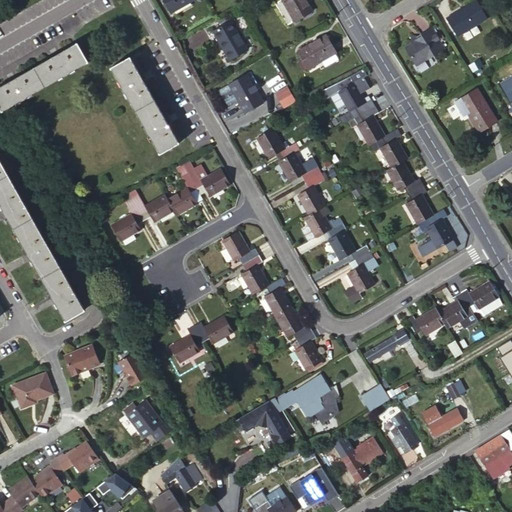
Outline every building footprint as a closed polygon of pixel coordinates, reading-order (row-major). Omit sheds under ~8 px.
[(194,0),(165,0),(173,12),(194,0)] [(311,11),(305,0),(282,0),(294,21),(311,11)] [(476,1),(446,19),(456,37),(487,18),(476,1)] [(247,48),(232,21),(214,31),(209,34),(213,41),(218,38),(230,58),(247,48)] [(431,27),(420,34),(421,36),(418,38),(411,35),(409,43),(404,47),(414,64),(417,64),(444,48),(431,27)] [(334,51),(325,35),(298,50),(307,67),(334,51)] [(89,63),(78,43),(59,54),(58,52),(55,53),(52,55),(53,57),(16,78),(15,76),(12,77),(9,79),(10,81),(0,87),(0,107),(1,107),(4,111),(22,101),(23,102),(30,98),(29,97),(64,77),(65,78),(71,74),(89,63)] [(140,76),(130,57),(111,67),(122,86),(121,87),(124,93),(125,93),(145,129),(144,130),(148,136),(149,136),(159,154),(177,143),(168,125),(170,124),(169,121),(167,118),(165,120),(144,82),(146,80),(144,77),(143,74),(140,76)] [(265,100),(249,73),(233,83),(248,110),(265,100)] [(337,92),(351,84),(346,77),(324,90),(328,97),(337,92)] [(358,115),(371,106),(368,100),(362,103),(351,84),(337,92),(348,111),(352,109),(356,116),(358,115)] [(477,88),(461,98),(472,115),(468,117),(478,133),(496,121),(477,88)] [(291,94),(279,100),(283,107),(294,100),(291,94)] [(472,115),(461,98),(458,100),(468,117),(472,115)] [(370,117),(375,113),(371,106),(358,115),(356,116),(360,123),(355,125),(367,145),(380,137),(381,136),(370,117)] [(295,152),(299,149),(295,141),(283,148),(271,128),(257,136),(269,156),(274,154),(278,161),(284,158),(287,157),(293,153),(295,152)] [(395,128),(381,136),(380,137),(384,144),(379,147),(391,167),(394,165),(400,161),(404,159),(405,158),(394,139),(399,135),(395,128)] [(294,179),(298,186),(310,179),(315,176),(310,169),(304,173),(293,153),(287,157),(284,158),(278,161),(290,181),(294,179)] [(51,247),(0,157),(0,201),(13,224),(23,241),(32,257),(67,319),(86,307),(77,290),(51,247)] [(197,189),(203,185),(206,189),(209,195),(229,184),(220,168),(208,175),(201,164),(194,167),(189,158),(181,162),(197,189)] [(411,181),(400,161),(394,165),(391,167),(387,169),(385,170),(396,190),(402,187),(406,193),(419,185),(421,184),(417,178),(411,181)] [(190,192),(197,189),(181,162),(180,163),(175,165),(187,186),(166,198),(173,209),(174,212),(175,213),(196,202),(190,192)] [(298,186),(302,193),(298,195),(309,214),(312,212),(323,206),(312,186),(318,183),(315,176),(310,179),(298,186)] [(421,184),(419,185),(406,193),(409,199),(404,203),(415,223),(417,222),(430,214),(418,194),(424,190),(421,184)] [(146,204),(136,186),(133,188),(129,190),(132,196),(142,213),(148,209),(146,204)] [(154,219),(173,209),(166,198),(164,193),(146,204),(148,209),(154,219)] [(134,216),(142,213),(132,196),(125,200),(132,212),(134,216)] [(327,212),(323,206),(312,212),(309,214),(303,217),(307,224),(302,227),(301,229),(306,239),(309,240),(325,230),(329,238),(341,231),(343,230),(345,229),(338,216),(331,220),(330,218),(325,220),(322,215),(327,212)] [(445,214),(441,207),(430,214),(417,222),(422,230),(427,227),(432,237),(421,243),(427,252),(437,246),(443,243),(447,251),(455,246),(451,238),(439,218),(445,214)] [(140,227),(134,216),(132,212),(111,223),(119,238),(140,227)] [(369,251),(365,244),(361,246),(354,250),(350,243),(343,230),(341,231),(329,238),(328,239),(339,259),(349,253),(354,260),(360,256),(369,251)] [(238,257),(249,250),(238,231),(222,239),(234,259),(238,257)] [(357,239),(350,243),(354,250),(361,246),(357,239)] [(248,260),(258,255),(254,248),(249,250),(238,257),(242,264),(248,260)] [(373,257),(369,251),(360,256),(354,260),(358,266),(347,272),(354,286),(345,291),(344,294),(348,302),(352,302),(360,296),(358,292),(373,283),(361,264),(373,257)] [(256,264),(262,261),(258,255),(248,260),(242,264),(245,270),(256,264)] [(252,293),(266,285),(268,284),(256,264),(245,270),(241,273),(252,293)] [(267,295),(279,315),(293,306),(282,287),(286,284),(281,276),(268,284),(266,285),(270,293),(267,295)] [(460,294),(469,307),(475,303),(478,308),(497,296),(488,282),(469,293),(467,289),(460,293),(460,294)] [(467,316),(464,310),(469,307),(460,294),(460,293),(455,297),(457,301),(437,313),(443,323),(446,328),(467,316)] [(279,315),(290,334),(294,332),(297,339),(313,330),(309,323),(304,326),(293,306),(279,315)] [(437,313),(434,309),(415,321),(412,316),(406,320),(415,335),(421,331),(424,335),(443,323),(437,313)] [(203,326),(209,336),(212,341),(232,330),(223,315),(203,326)] [(195,329),(202,340),(209,336),(203,326),(201,321),(193,325),(195,329)] [(190,334),(196,343),(202,340),(195,329),(193,325),(187,329),(190,334)] [(409,340),(403,329),(393,334),(394,336),(364,353),(368,360),(398,344),(399,345),(409,340)] [(297,339),(301,346),(297,348),(309,369),(324,361),(313,340),(317,337),(313,330),(297,339)] [(196,343),(190,334),(170,345),(178,360),(198,348),(196,343)] [(498,358),(507,373),(511,370),(511,343),(510,339),(501,344),(496,348),(501,356),(498,358)] [(98,361),(89,341),(62,353),(71,372),(98,361)] [(123,372),(127,370),(128,369),(131,373),(129,374),(134,383),(151,373),(139,351),(118,362),(117,366),(120,371),(123,372)] [(53,391),(44,372),(12,386),(21,408),(32,404),(31,401),(35,399),(53,391)] [(292,387),(277,395),(284,408),(284,409),(298,401),(308,418),(317,412),(338,413),(336,399),(342,398),(335,387),(332,389),(328,383),(330,383),(328,380),(327,381),(323,374),(295,390),(292,387)] [(388,398),(376,379),(357,391),(368,409),(388,398)] [(454,399),(461,394),(455,383),(447,387),(454,399)] [(246,429),(258,422),(268,425),(272,433),(272,434),(272,433),(271,433),(271,434),(271,436),(272,438),(273,441),(275,443),(277,443),(276,443),(290,436),(277,411),(284,408),(277,395),(238,418),(240,417),(239,420),(239,422),(239,423),(240,425),(242,427),(243,428),(245,430),(246,430),(247,430),(247,429),(246,429)] [(161,438),(175,427),(169,419),(163,422),(146,399),(127,414),(145,437),(151,433),(155,430),(161,438)] [(463,419),(457,408),(441,416),(435,406),(422,412),(433,435),(463,419)] [(393,425),(388,428),(392,435),(389,437),(395,445),(398,444),(403,451),(415,443),(396,412),(388,417),(393,425)] [(511,433),(510,429),(500,435),(509,450),(511,447),(511,433)] [(155,430),(151,433),(157,440),(161,438),(155,430)] [(332,441),(341,456),(351,450),(342,435),(332,441)] [(491,440),(500,455),(509,450),(500,435),(494,439),(491,440)] [(209,436),(197,442),(214,471),(226,465),(209,436)] [(372,438),(351,450),(360,465),(381,453),(372,438)] [(56,456),(64,467),(73,461),(78,469),(98,455),(86,439),(76,447),(75,446),(64,453),(63,451),(56,456)] [(491,440),(476,450),(492,478),(508,468),(507,465),(511,462),(511,454),(509,450),(500,455),(491,440)] [(360,465),(351,450),(341,456),(342,458),(356,481),(366,475),(360,465)] [(56,473),(64,467),(56,456),(50,461),(51,463),(41,470),(42,472),(31,479),(39,491),(42,495),(62,481),(56,473)] [(193,465),(186,469),(179,456),(176,458),(170,464),(159,474),(164,480),(167,483),(177,477),(185,490),(202,479),(193,465)] [(465,474),(460,466),(450,472),(455,480),(465,474)] [(122,493),(129,487),(118,474),(102,487),(109,494),(117,487),(122,493)] [(0,511),(4,510),(5,511),(15,511),(23,507),(21,503),(39,491),(31,479),(29,476),(17,485),(18,487),(11,491),(14,497),(1,505),(0,503),(0,511)] [(183,511),(184,511),(173,494),(170,489),(153,500),(160,511),(183,511)] [(91,495),(86,499),(94,508),(98,505),(91,495)] [(255,511),(292,511),(295,510),(288,500),(285,496),(270,507),(267,502),(255,511)] [(217,507),(212,500),(196,510),(197,511),(208,511),(212,510),(217,507)] [(75,508),(78,511),(91,511),(84,502),(75,508)]
